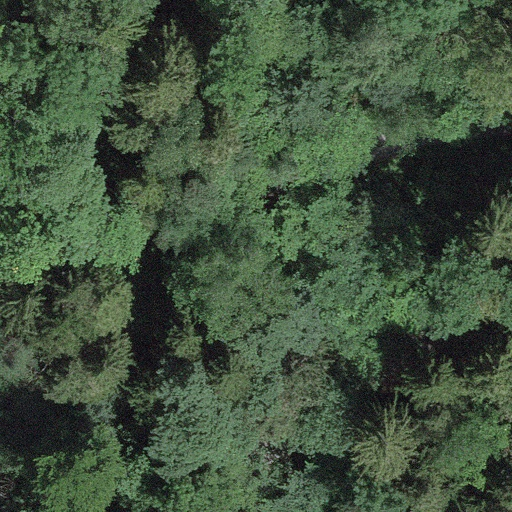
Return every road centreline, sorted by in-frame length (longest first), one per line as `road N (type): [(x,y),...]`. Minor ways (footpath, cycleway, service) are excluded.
road 1 (unclassified): [(0,237),(173,211),(358,145),(470,124),(511,129)]
road 2 (unclassified): [(511,297),(386,360),(256,448),(99,511)]
